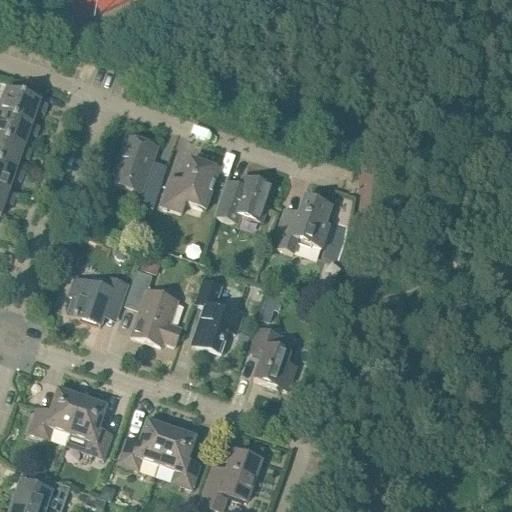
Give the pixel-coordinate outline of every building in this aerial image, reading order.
[(0,118),(31,129),(31,128),(36,115),(43,118),(46,108),(5,94),(0,108),(0,107),(0,118)] [(35,141),(38,131),(31,128),(31,129),(0,118),(0,143),(23,152),(23,151),(28,138),(35,141)] [(109,187),(140,198),(137,206),(153,211),(163,182),(147,177),(156,152),(125,141),(109,187)] [(0,169),(15,174),(16,174),(20,161),(27,163),(30,153),(23,151),(23,152),(0,143),(0,169)] [(159,210),(181,218),(184,207),(205,214),(218,174),(189,164),(181,186),(169,182),(159,210)] [(19,186),(23,176),(16,174),(15,174),(0,169),(0,194),(8,197),(8,196),(12,183),(19,186)] [(240,220),(260,226),(272,192),(242,182),(239,191),(225,186),(213,221),(238,228),(240,220)] [(0,218),(4,206),(11,209),(15,199),(8,196),(8,197),(0,194),(0,218)] [(298,243),(321,251),(326,236),(322,235),(331,211),(303,202),(295,224),(282,220),(272,249),(293,256),(297,243),(298,243)] [(66,248),(61,265),(74,270),(80,253),(66,248)] [(114,259),(118,263),(123,263),(128,259),(128,253),(125,250),(119,249),(115,252),(114,259)] [(162,261),(145,255),(139,273),(156,279),(162,261)] [(267,270),(258,276),(267,290),(276,284),(267,270)] [(136,273),(131,290),(146,295),(131,339),(162,350),(163,346),(174,349),(180,332),(169,328),(177,305),(148,295),(154,279),(136,273)] [(107,308),(118,312),(126,290),(105,282),(103,289),(73,279),(67,298),(73,300),(66,319),(99,331),(107,308)] [(204,312),(191,350),(219,360),(224,347),(222,346),(222,340),(224,335),(234,339),(239,323),(233,321),(233,319),(212,311),(219,291),(201,284),(193,308),(204,312)] [(269,326),(273,313),(263,309),(258,323),(269,326)] [(261,361),(253,384),(286,396),(294,372),(285,369),(288,358),(275,354),(280,341),(257,333),(249,357),(261,361)] [(52,433),(68,439),(81,403),(73,400),(75,395),(60,390),(58,395),(56,394),(48,417),(36,413),(27,438),(48,445),(52,433)] [(89,406),(81,403),(68,439),(65,450),(81,456),(101,463),(110,438),(98,434),(101,424),(103,425),(107,413),(105,413),(105,411),(104,411),(105,406),(90,401),(89,406)] [(141,464),(158,470),(170,434),(162,431),(164,426),(149,421),(147,426),(145,425),(138,448),(125,444),(117,468),(137,475),(141,464)] [(178,436),(170,434),(158,470),(174,476),(170,487),(191,494),(199,469),(187,465),(195,442),(193,442),(195,437),(179,432),(178,436)] [(207,511),(221,511),(226,500),(245,506),(260,465),(232,455),(225,474),(212,469),(198,509),(207,511)] [(28,477),(24,488),(19,486),(12,507),(28,511),(62,511),(70,491),(28,477)] [(111,505),(115,493),(103,489),(99,501),(111,505)] [(85,509),(94,511),(102,511),(106,504),(88,498),(85,509)]
